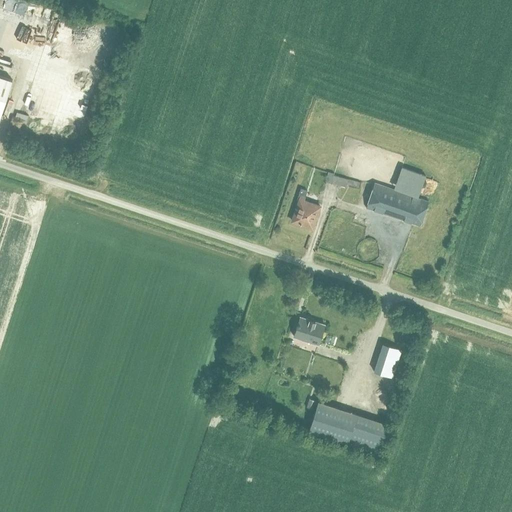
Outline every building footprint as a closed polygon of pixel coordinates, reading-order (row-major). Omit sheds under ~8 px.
[(0,27),(3,31),(16,20),(4,7),(0,10),(0,27)] [(0,117),(13,80),(0,75),(0,117)] [(402,167),(394,190),(375,183),(366,208),(420,226),(428,201),(418,197),(425,175),(402,167)] [(325,181),(346,187),(348,179),(335,175),(335,174),(328,172),(325,181)] [(300,200),(295,216),(293,221),(312,228),(319,207),(303,201),(307,191),(301,189),(297,199),(300,200)] [(262,334),(280,339),(289,313),(271,307),(262,334)] [(325,324),(311,320),(300,316),(293,336),(294,336),(296,331),(303,334),(302,339),(304,340),(318,344),(325,324)] [(383,343),(374,371),(392,377),(401,349),(383,343)] [(292,372),(310,378),(311,372),(294,366),(292,372)] [(309,430),(347,442),(347,443),(378,454),(388,424),(318,401),(309,430)]
